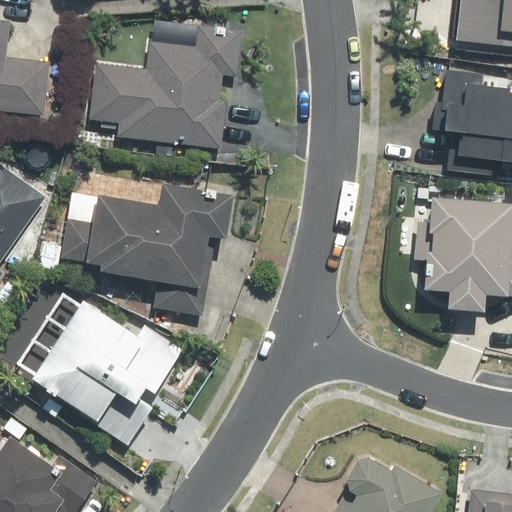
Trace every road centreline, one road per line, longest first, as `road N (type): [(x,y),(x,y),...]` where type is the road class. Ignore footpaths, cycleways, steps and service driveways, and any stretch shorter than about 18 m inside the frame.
road 1 (residential): [(330,0),(331,203),(299,341)]
road 2 (residential): [(511,410),(437,395),(299,341)]
road 3 (unknown): [(167,511),(0,392)]
road 4 (residential): [(299,341),(189,511)]
